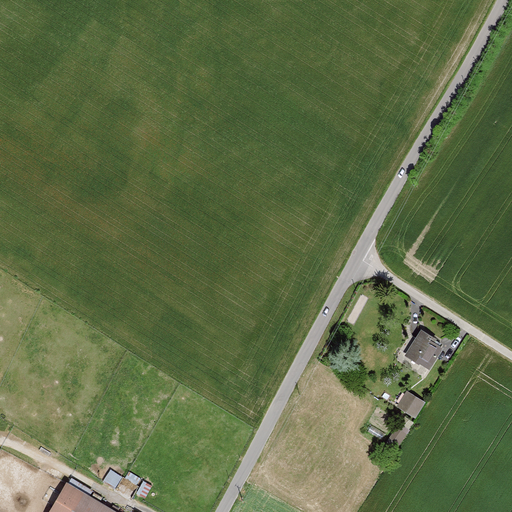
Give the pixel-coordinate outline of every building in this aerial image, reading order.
[(422,332),(420,336),(407,356),(421,365),(422,363),(430,368),(437,357),(442,350),(439,348),(442,344),(439,343),(422,332)] [(423,404),(406,394),(398,407),(415,417),(423,404)] [(397,425),(390,439),(401,445),(409,431),(397,425)] [(112,467),(105,479),(117,486),(124,474),(112,467)] [(144,479),(143,480),(126,473),(120,486),(147,498),(153,483),(144,479)] [(116,511),(69,484),(51,511),(116,511)]
